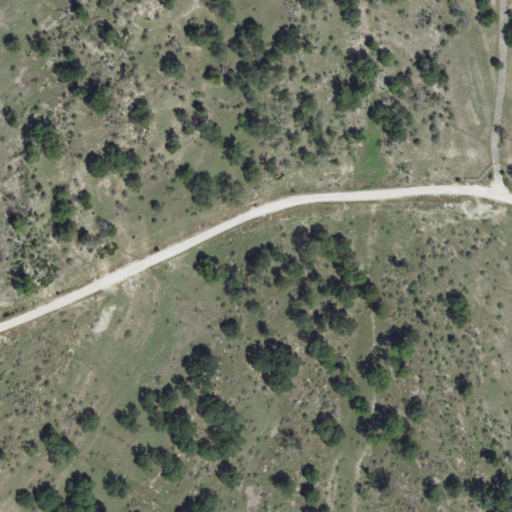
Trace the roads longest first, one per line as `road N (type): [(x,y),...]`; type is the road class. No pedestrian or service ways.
road 1 (residential): [(0,301),(172,240),(393,185),(511,189)]
road 2 (residential): [(74,511),(182,328),(172,240)]
